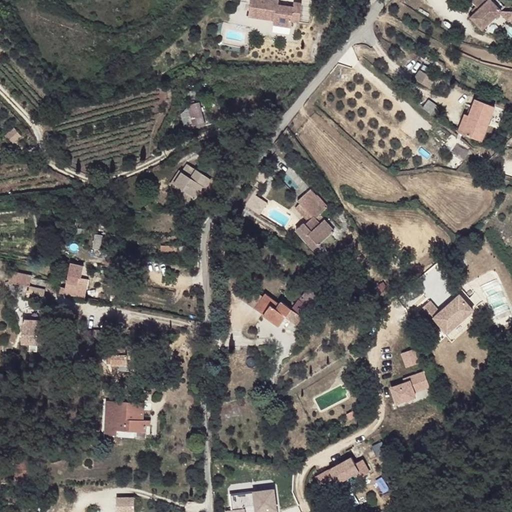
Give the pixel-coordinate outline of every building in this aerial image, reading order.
[(272,0),(250,0),(249,16),(274,20),(273,25),(290,27),(292,21),(299,22),(302,3),(294,2),(293,7),(278,4),(272,3),(272,0)] [(502,10),(491,0),(470,0),(477,7),(479,9),(475,13),(471,17),(482,29),(500,12),(501,11),(502,10)] [(511,12),(501,11),(500,12),(511,22),(511,12)] [(415,79),(429,87),(435,78),(426,72),(420,69),(415,79)] [(495,106),(476,99),(469,115),(462,134),(482,141),(495,106)] [(429,100),(423,108),(434,116),(440,108),(429,100)] [(205,124),(199,103),(189,105),(184,110),(181,114),(185,127),(195,125),(195,126),(205,124)] [(462,134),(469,115),(465,114),(458,132),(462,134)] [(13,128),(6,134),(13,143),(21,137),(13,128)] [(209,178),(188,164),(175,184),(196,198),(209,178)] [(269,173),(264,169),(261,169),(255,179),(257,180),(261,183),(262,184),(269,173)] [(212,180),(209,178),(201,190),(203,192),(212,180)] [(258,188),(254,186),(242,203),(260,215),(268,203),(255,194),(259,189),(258,188)] [(328,207),(317,194),(316,195),(311,189),(305,194),(297,201),(299,203),(295,208),(308,221),(305,224),(303,222),(296,229),(314,249),(334,231),(320,214),(328,207)] [(100,249),(102,235),(95,234),(93,248),(100,249)] [(177,246),(161,245),(161,255),(177,256),(177,246)] [(397,261),(401,265),(405,260),(401,256),(397,261)] [(32,274),(11,270),(8,281),(16,283),(30,286),(32,274)] [(74,296),(78,277),(68,274),(66,288),(61,286),(60,293),(66,294),(74,296)] [(79,297),(83,278),(78,277),(74,296),(79,297)] [(45,289),(30,286),(27,297),(43,300),(45,289)] [(263,296),(250,287),(242,299),(255,308),(263,296)] [(320,297),(309,288),(299,300),(308,307),(308,308),(310,309),(320,297)] [(280,303),(265,293),(263,296),(255,308),(279,325),(286,316),(296,323),(308,308),(308,307),(299,300),(298,299),(295,302),(292,308),(289,306),(281,300),(280,303)] [(474,314),(459,297),(440,314),(429,302),(418,312),(435,331),(438,328),(446,337),(474,314)] [(44,320),(23,318),(22,342),(30,343),(37,343),(38,343),(38,337),(43,337),(44,320)] [(106,329),(85,330),(86,352),(99,348),(106,345),(106,329)] [(111,364),(127,365),(127,355),(112,354),(111,364)] [(419,375),(417,360),(402,363),(404,377),(419,375)] [(399,393),(385,396),(388,412),(407,409),(406,404),(423,400),(420,385),(403,388),(404,392),(399,393)] [(137,402),(138,394),(128,394),(127,402),(106,400),(105,434),(117,435),(117,430),(139,431),(146,431),(147,425),(147,420),(143,420),(144,403),(137,402)] [(28,458),(15,459),(15,480),(37,480),(36,465),(28,464),(28,458)] [(351,458),(317,480),(325,494),(359,472),(362,477),(370,471),(362,459),(355,464),(351,458)] [(276,511),(273,487),(230,494),(233,509),(228,510),(227,511),(244,511),(243,505),(256,503),(257,511),(276,511)] [(134,511),(134,497),(116,497),(116,511),(134,511)]
